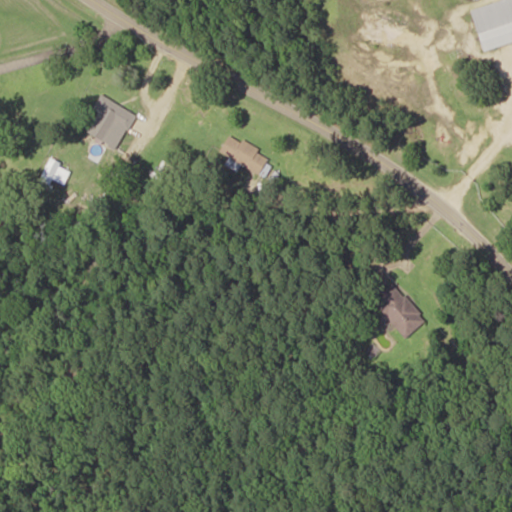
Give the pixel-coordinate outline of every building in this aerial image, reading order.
[(511,43),(511,0),(503,0),(473,9),(485,52),(511,43)] [(136,112),(100,97),(94,111),(98,113),(89,135),(121,148),(136,112)] [(261,174),(271,156),(231,134),(221,152),(261,174)] [(73,171),(52,159),(39,182),(51,189),(56,180),(64,185),(73,171)] [(390,318),(408,338),(428,320),(394,283),(377,298),(382,303),(372,312),(383,324),(390,318)]
